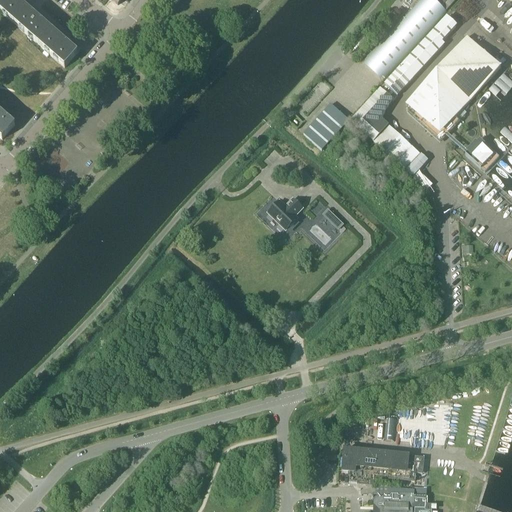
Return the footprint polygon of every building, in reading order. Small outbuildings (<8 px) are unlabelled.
[(0,0),(0,12),(13,25),(26,10),(14,0),(0,0)] [(401,18),(363,59),(385,79),(390,74),(446,13),(441,8),(447,0),(418,0),(421,2),(403,21),(401,18)] [(26,10),(13,25),(39,47),(52,32),(26,10)] [(381,120),(392,102),(442,47),(439,45),(455,28),(445,19),(380,90),(350,123),(373,143),(388,127),(381,120)] [(52,32),(39,47),(64,69),(77,55),(52,32)] [(466,38),(436,72),(470,103),(500,69),(466,38)] [(436,72),(405,105),(407,107),(408,113),(417,122),(417,124),(438,144),(458,122),(454,119),(470,103),(436,72)] [(349,121),(330,104),(303,134),(322,151),(349,121)] [(0,113),(0,139),(2,141),(15,127),(0,113)] [(462,154),(480,170),(492,157),(474,141),(462,154)] [(426,191),(432,185),(419,173),(413,179),(423,188),(426,191)] [(285,232),(289,228),(297,220),(294,218),(302,210),(292,201),(288,206),(286,209),(279,203),(267,214),(285,232)] [(338,230),(342,226),(327,212),(323,216),(338,230)] [(422,475),(424,459),(344,451),(342,473),(350,474),(349,484),(365,486),(366,482),(375,482),(375,479),(414,482),(415,474),(422,475)] [(374,500),(374,505),(376,505),(376,508),(379,511),(380,511),(435,511),(436,506),(425,506),(426,500),(426,497),(426,490),(413,490),(413,492),(386,489),(385,496),(375,496),(374,500)]
